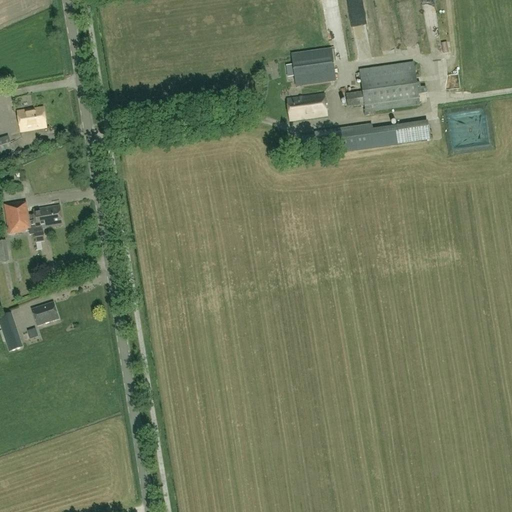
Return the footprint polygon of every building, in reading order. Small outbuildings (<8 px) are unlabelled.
[(328,0),(335,34),(346,31),(339,0),(328,0)] [(437,14),(437,2),(427,3),(428,14),(437,14)] [(406,33),(418,32),(417,21),(405,22),(406,33)] [(439,55),(449,53),(447,40),(436,43),(439,55)] [(332,50),(292,55),(296,86),(336,81),(332,50)] [(443,68),(451,63),(447,57),(439,63),(443,68)] [(347,96),(348,108),(365,106),(365,111),(419,103),(413,64),(360,71),(363,93),(347,96)] [(287,101),(290,123),(327,117),(324,95),(287,101)] [(21,133),(47,128),(43,109),(17,113),(21,133)] [(470,126),(463,127),(462,112),(453,113),(454,144),(463,143),(463,138),(471,138),(470,126)] [(425,123),(356,133),(355,128),(333,131),(336,150),(336,154),(428,140),(425,123)] [(336,150),(333,131),(316,134),(316,137),(302,139),(305,155),(309,154),(336,150)] [(0,138),(0,161),(1,161),(0,158),(0,155),(12,152),(8,137),(0,138)] [(0,185),(13,187),(14,178),(2,176),(0,185)] [(23,203),(5,206),(9,235),(27,232),(23,203)] [(55,218),(62,217),(61,206),(33,210),(34,214),(31,214),(32,220),(49,217),(54,216),(55,218)] [(32,220),(31,214),(27,215),(29,231),(34,230),(36,242),(44,241),(42,229),(64,225),(62,217),(55,218),(54,216),(49,217),(32,220)] [(0,242),(0,263),(9,262),(6,241),(0,242)] [(38,327),(60,320),(54,303),(32,311),(38,327)] [(12,314),(0,317),(0,323),(10,353),(23,348),(12,314)]
